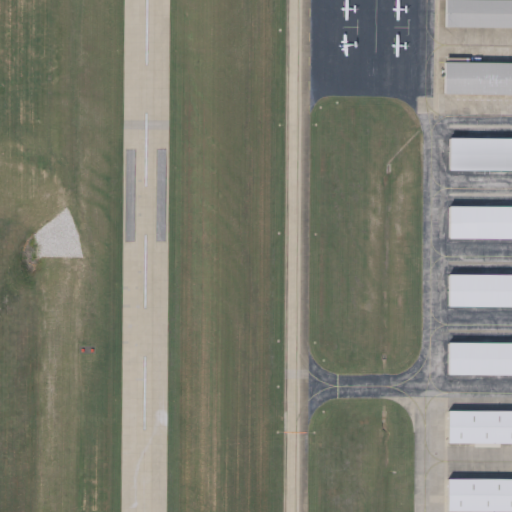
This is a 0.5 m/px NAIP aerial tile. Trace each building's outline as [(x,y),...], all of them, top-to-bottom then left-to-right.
[(511,0),(511,27),(444,27),(444,0),(511,0)] [(511,60),(511,92),(443,92),(443,60),(511,60)] [(511,136),(511,168),(447,168),(447,136),(511,136)] [(511,204),(511,237),(447,237),(447,204),(511,204)] [(511,305),(446,305),(446,272),(511,272),(511,305)] [(511,340),(511,373),(446,373),(446,340),(511,340)] [(511,441),(446,441),(446,409),(511,409),(511,441)] [(511,477),(511,510),(445,510),(446,477),(511,477)]
